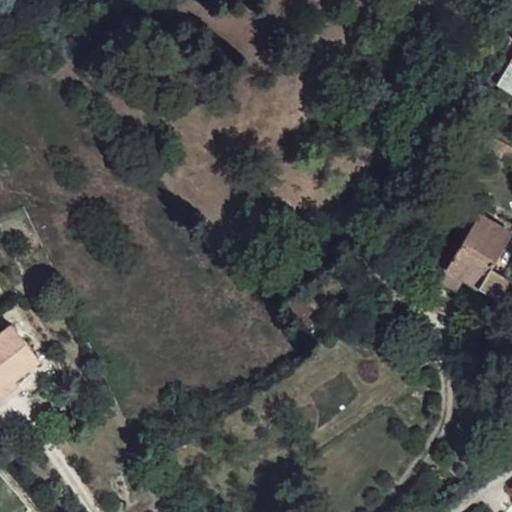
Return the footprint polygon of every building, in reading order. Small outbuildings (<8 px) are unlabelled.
[(76,0),(68,0),(51,5),(54,17),(79,10),(76,0)] [(102,0),(76,0),(79,10),(103,2),(102,0)] [(511,62),(497,84),(511,92),(511,62)] [(468,137),(500,154),(506,143),(475,125),(468,137)] [(511,146),(506,143),(500,154),(511,161),(511,146)] [(446,266),(464,278),(496,298),(509,278),(503,274),(492,266),(511,232),(479,212),(459,245),(446,266)] [(511,232),(492,266),(503,274),(511,260),(511,232)] [(456,291),(464,278),(446,266),(459,245),(453,242),(445,255),(442,253),(428,275),(456,291)] [(283,306),(298,324),(320,306),(305,288),(283,306)] [(0,397),(16,385),(13,380),(39,361),(11,325),(0,333),(0,397)]
